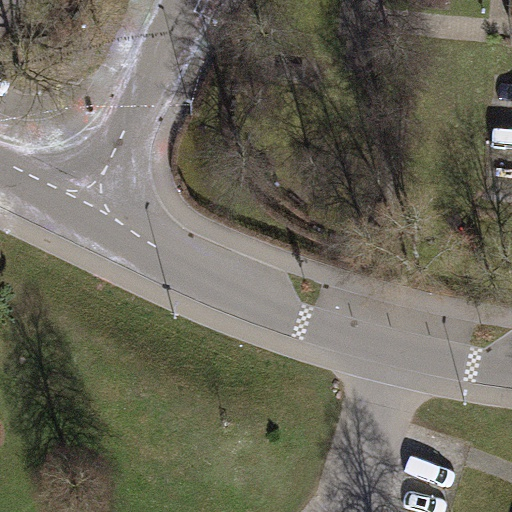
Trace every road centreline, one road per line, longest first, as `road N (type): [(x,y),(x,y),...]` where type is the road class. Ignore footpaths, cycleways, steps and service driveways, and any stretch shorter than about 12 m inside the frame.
road 1 (residential): [(88,220),(243,297),(403,349),(511,371)]
road 2 (residential): [(194,0),(88,220)]
